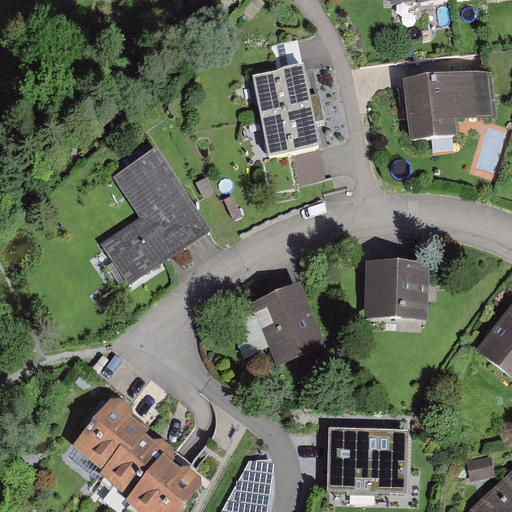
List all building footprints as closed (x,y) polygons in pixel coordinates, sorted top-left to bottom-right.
[(279,72),(254,77),(271,160),(293,155),(300,188),(327,183),(323,166),(302,56),(298,44),(274,49),(279,72)] [(487,136),(484,90),(400,97),(405,160),(451,156),(450,139),(487,136)] [(110,191),(138,236),(96,263),(123,305),(207,252),(151,165),(110,191)] [(189,200),(197,216),(211,210),(204,194),(189,200)] [(422,338),(424,284),(360,282),(358,336),(422,338)] [(270,386),(321,365),(295,303),(247,323),(250,332),(225,342),(238,376),(262,367),(270,386)] [(511,318),(473,367),(511,397),(511,318)] [(189,511),(195,504),(193,494),(174,480),(173,473),(128,436),(127,427),(114,418),(103,419),(67,465),(122,511),(189,511)] [(408,434),(331,433),(330,460),(330,492),(407,492),(408,434)] [(266,511),(273,461),(251,463),(223,511),(266,511)] [(463,497),(490,494),(488,473),(461,476),(463,497)] [(511,511),(511,485),(509,485),(484,511),(511,511)]
